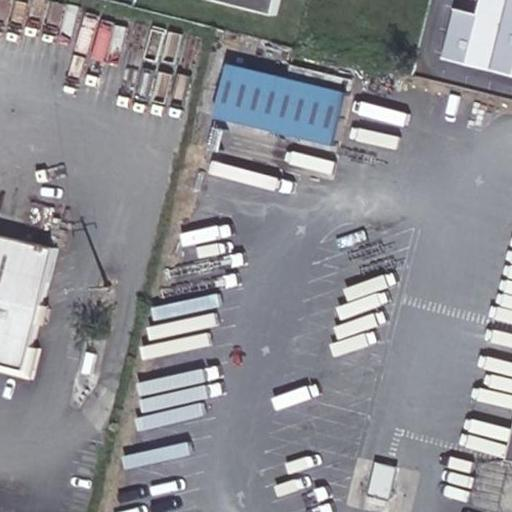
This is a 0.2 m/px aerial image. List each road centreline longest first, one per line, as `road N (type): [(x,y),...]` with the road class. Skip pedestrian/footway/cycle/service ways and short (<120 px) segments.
road 1 (unknown): [(0,456),(30,458),(82,444),(131,402),(181,177),(171,157),(135,132),(0,98)]
road 2 (unknown): [(240,511),(234,477),(292,245),(313,202),(384,171),(417,168),(495,185)]
road 3 (unknown): [(495,185),(444,458),(446,511)]
